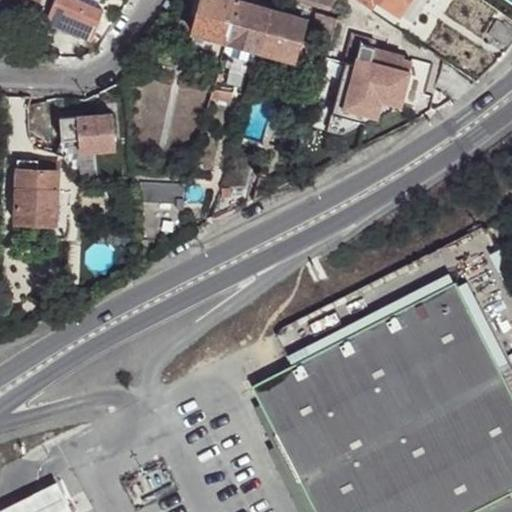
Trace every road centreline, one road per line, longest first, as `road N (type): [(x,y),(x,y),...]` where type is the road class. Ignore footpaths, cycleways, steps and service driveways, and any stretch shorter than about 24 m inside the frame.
road 1 (secondary): [(0,409),(205,287),(326,230),(511,107)]
road 2 (secondary): [(511,77),(382,168),(0,376)]
road 3 (residential): [(152,0),(112,59),(81,74),(0,71)]
